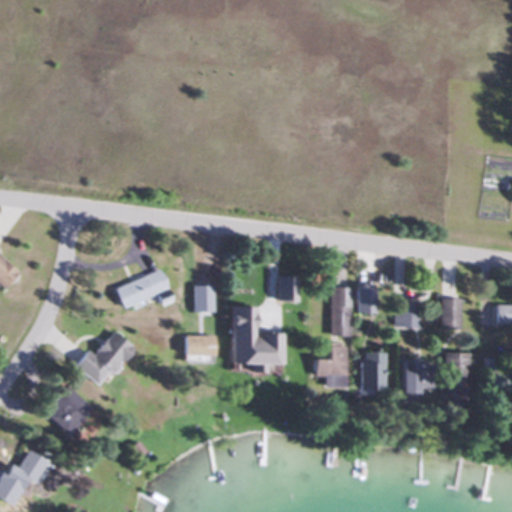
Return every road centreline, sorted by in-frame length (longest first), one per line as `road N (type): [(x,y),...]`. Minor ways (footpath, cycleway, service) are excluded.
road 1 (residential): [(511,263),(0,198)]
road 2 (residential): [(0,388),(46,312),(73,208)]
